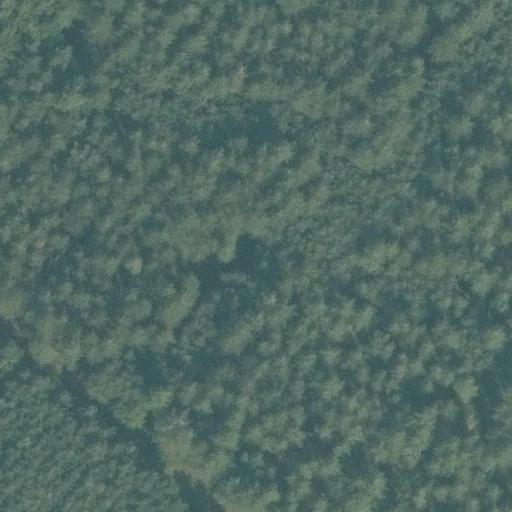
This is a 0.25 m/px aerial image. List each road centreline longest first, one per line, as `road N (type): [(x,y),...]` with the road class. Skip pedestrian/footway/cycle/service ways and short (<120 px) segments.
road 1 (track): [(205,511),(0,327)]
road 2 (track): [(388,511),(511,379)]
